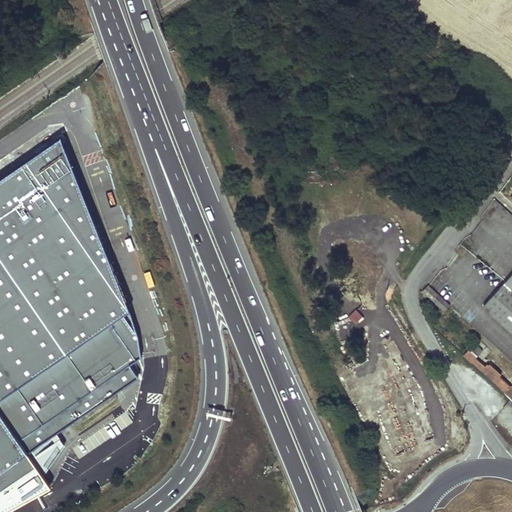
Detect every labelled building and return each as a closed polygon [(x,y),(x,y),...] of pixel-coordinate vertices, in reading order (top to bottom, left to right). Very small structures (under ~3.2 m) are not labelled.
[(69,142),(0,188),(0,480),(33,458),(145,381),(137,369),(149,362),(146,349),(147,348),(69,142)] [(511,332),(511,288),(506,283),(484,306),(511,332)] [(451,306),(429,286),(423,292),(445,312),(451,306)] [(472,363),(476,358),(469,353),(465,356),(472,363)] [(476,358),(472,363),(488,377),(494,383),(503,391),(508,385),(500,377),(501,376),(489,365),(488,367),(486,365),(485,367),(476,358)] [(510,387),(508,385),(503,391),(511,399),(511,387),(510,387)] [(0,498),(41,471),(33,458),(0,480),(0,498)]
